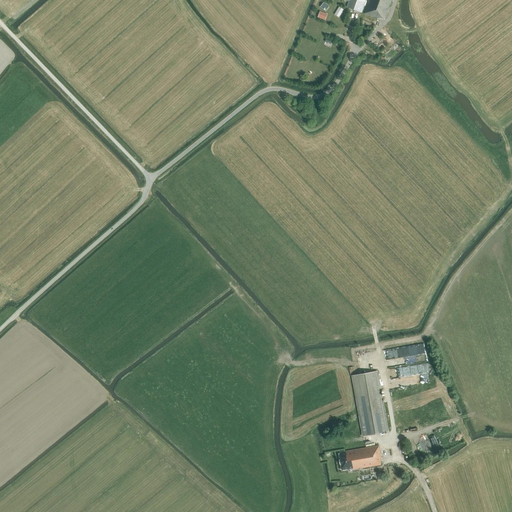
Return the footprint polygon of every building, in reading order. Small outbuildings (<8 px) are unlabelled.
[(362,13),(365,0),(348,0),(349,1),(346,7),(362,13)] [(369,0),(364,14),(380,19),(380,18),(385,19),(391,0),(369,0)] [(343,10),(339,7),(335,13),(340,16),(343,10)] [(413,365),(414,376),(430,375),(429,365),(413,365)] [(362,436),(388,432),(378,371),(352,376),(362,436)] [(381,465),(380,459),(381,459),(379,445),(339,452),(339,454),(340,459),(339,459),(340,465),(341,465),(342,470),(353,468),(353,469),(381,465)]
